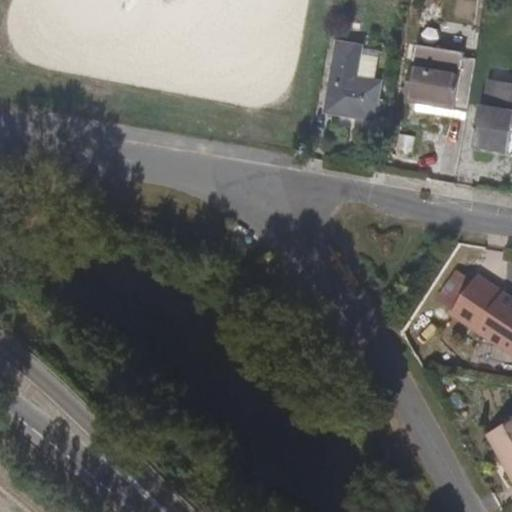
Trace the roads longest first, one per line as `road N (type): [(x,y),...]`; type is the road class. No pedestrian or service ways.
road 1 (residential): [(263,177),(459,511)]
road 2 (residential): [(0,139),(263,177)]
road 3 (residential): [(263,177),(511,224)]
road 4 (tertiary): [(171,511),(90,423),(0,344)]
road 5 (tertiary): [(0,390),(150,511)]
